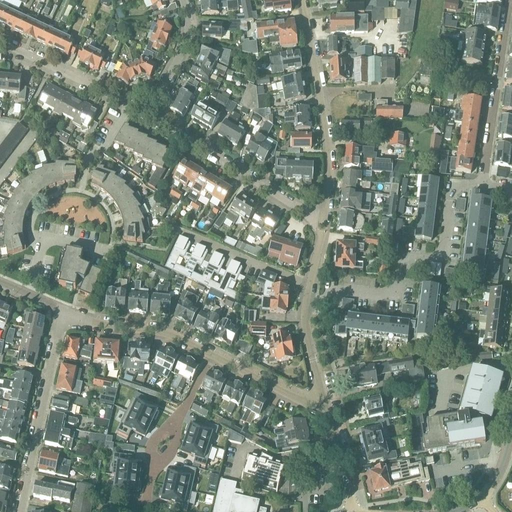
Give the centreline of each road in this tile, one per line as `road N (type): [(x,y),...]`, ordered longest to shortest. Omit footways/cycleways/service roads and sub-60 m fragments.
road 1 (residential): [(481,185),(452,185),(442,254),(408,262),(394,296),(343,288),(306,307)]
road 2 (residential): [(327,216),(327,139),(303,0)]
road 3 (residential): [(327,216),(148,113)]
road 4 (residential): [(481,185),(510,0)]
road 5 (residential): [(148,113),(0,42)]
road 6 (residential): [(30,468),(64,312)]
road 7 (residential): [(210,357),(164,332),(64,312)]
road 8 (residential): [(311,285),(182,231)]
road 9 (residential): [(324,405),(210,357)]
road 10 (residential): [(148,113),(186,38),(183,0)]
